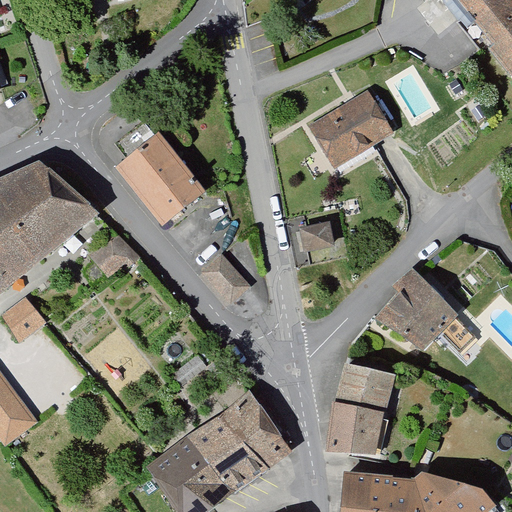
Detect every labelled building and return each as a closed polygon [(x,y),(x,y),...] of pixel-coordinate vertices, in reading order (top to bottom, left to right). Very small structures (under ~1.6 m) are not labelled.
[(492,46),(511,71),(511,0),(451,0),(469,22),(478,15),(499,41),(492,46)] [(457,81),(450,85),(456,94),(463,90),(457,81)] [(306,126),(332,170),(394,134),(368,90),(306,126)] [(479,107),(472,111),(477,120),(485,116),(479,107)] [(208,191),(159,131),(115,167),(164,227),(208,191)] [(0,299),(102,215),(60,165),(0,185),(0,299)] [(301,228),(305,252),(336,246),(331,222),(301,228)] [(111,277),(135,255),(118,236),(94,257),(111,277)] [(224,252),(199,275),(228,306),(253,283),(224,252)] [(376,323),(424,356),(437,342),(459,363),(482,338),(463,322),(468,317),(417,272),(399,292),(408,296),(395,311),(390,307),(376,323)] [(33,299),(5,318),(21,343),(50,324),(33,299)] [(336,400),(332,453),(385,462),(405,378),(352,363),(336,400)] [(0,434),(11,449),(44,425),(0,365),(0,434)] [(250,391),(222,415),(269,470),(292,452),(264,410),(250,391)] [(222,415),(188,435),(232,494),(269,470),(222,415)] [(205,511),(232,494),(188,435),(146,465),(174,511),(205,511)] [(344,483),(341,511),(504,511),(511,506),(511,505),(498,488),(481,481),(429,475),(424,479),(354,473),(344,483)]
